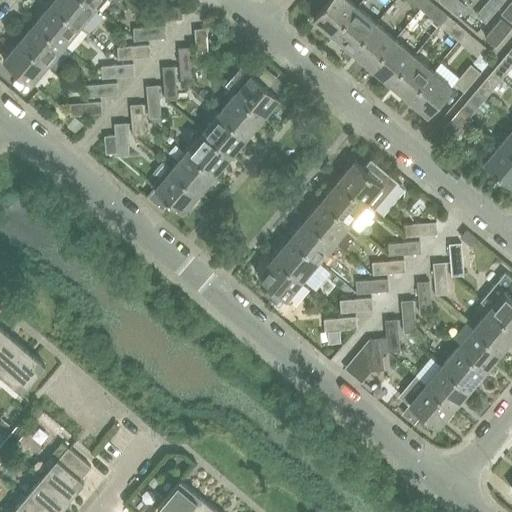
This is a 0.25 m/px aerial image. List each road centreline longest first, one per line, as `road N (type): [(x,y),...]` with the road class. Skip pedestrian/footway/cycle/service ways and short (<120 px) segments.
road 1 (unclassified): [(4,111),(448,488)]
road 2 (residential): [(511,239),(258,24)]
